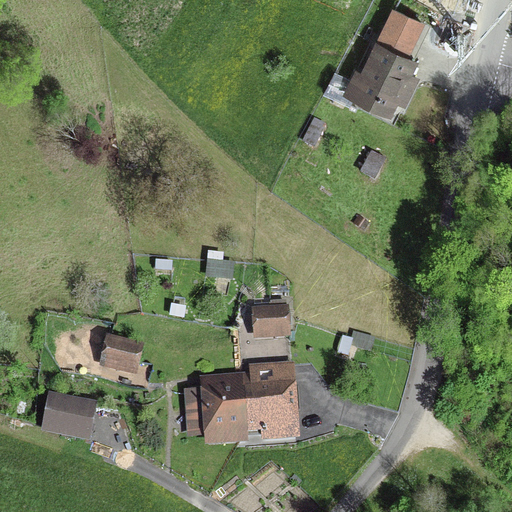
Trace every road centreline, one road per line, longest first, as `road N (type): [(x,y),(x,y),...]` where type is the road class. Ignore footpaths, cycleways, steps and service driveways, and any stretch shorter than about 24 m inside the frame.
road 1 (residential): [(336,511),(414,420),(485,62)]
road 2 (track): [(218,511),(151,472),(91,461)]
road 3 (track): [(414,420),(462,451),(511,508)]
